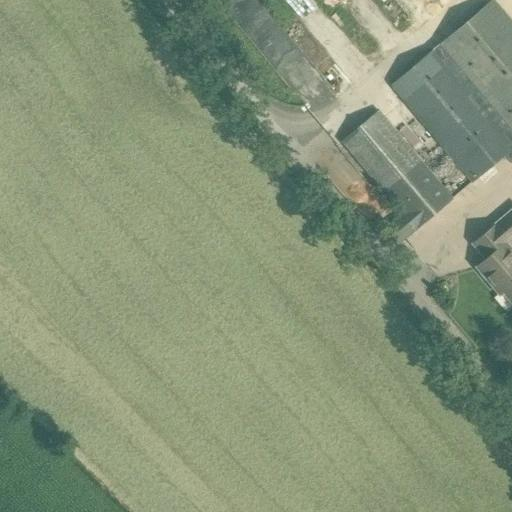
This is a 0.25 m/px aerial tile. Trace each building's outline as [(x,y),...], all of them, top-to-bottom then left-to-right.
[(392,35),(362,0),(337,0),(377,47),(392,35)] [(394,0),(405,11),(417,0),(394,0)] [(233,15),(244,37),(270,25),(259,2),(233,15)] [(511,24),(492,2),(391,87),(472,183),(503,156),(510,164),(511,162),(511,24)] [(323,84),(338,70),(329,61),(315,74),(323,84)] [(397,247),(453,200),(379,111),(340,144),(402,217),(384,232),(397,247)] [(511,242),(511,213),(472,245),(486,260),(477,268),(494,288),(497,285),(511,303),(511,254),(506,248),(511,242)]
